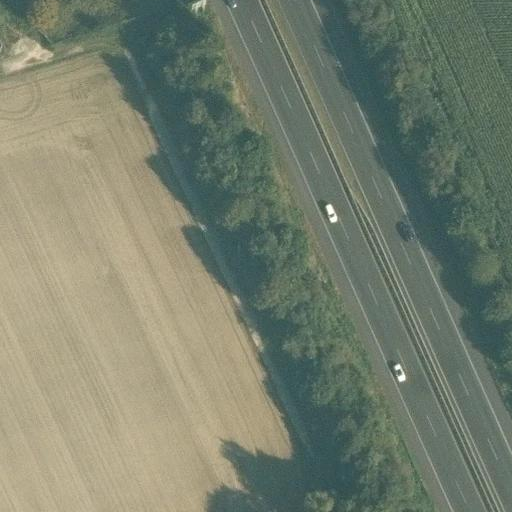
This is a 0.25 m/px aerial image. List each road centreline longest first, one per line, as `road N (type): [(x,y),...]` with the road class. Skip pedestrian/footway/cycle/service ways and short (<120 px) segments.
road 1 (track): [(0,70),(116,34),(309,454),(299,511)]
road 2 (motorway): [(239,0),(468,511)]
road 3 (motorway): [(511,496),(290,0)]
